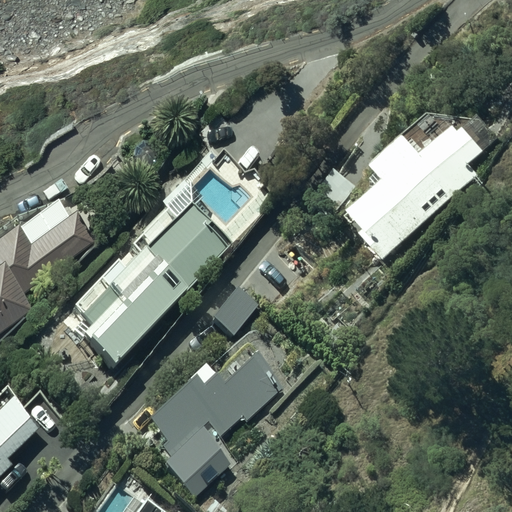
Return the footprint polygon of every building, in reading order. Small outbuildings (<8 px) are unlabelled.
[(346,225),(381,265),(477,181),(469,172),(498,147),(470,116),(416,164),(403,149),(370,178),(383,192),(346,225)] [(60,328),(113,376),(270,205),(218,157),(60,328)] [(337,168),(310,199),(328,215),(355,184),(337,168)] [(12,232),(0,240),(0,335),(26,318),(18,307),(93,256),(71,223),(26,254),(12,232)] [(236,289),(209,317),(231,338),(258,311),(236,289)] [(166,478),(192,508),(234,472),(219,454),(283,399),(243,352),(150,431),(180,466),(166,478)] [(4,399),(0,402),(0,511),(17,511),(78,445),(35,401),(20,416),(4,399)]
